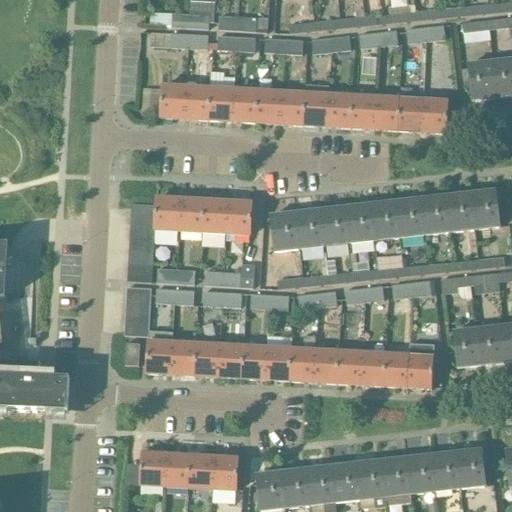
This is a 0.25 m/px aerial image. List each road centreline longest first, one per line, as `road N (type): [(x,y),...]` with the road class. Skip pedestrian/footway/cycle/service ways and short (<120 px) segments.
road 1 (residential): [(455,169),(270,166),(240,146),(103,138)]
road 2 (residential): [(88,395),(103,138)]
road 3 (residential): [(281,433),(255,407),(88,395)]
road 4 (residential): [(103,138),(109,0)]
